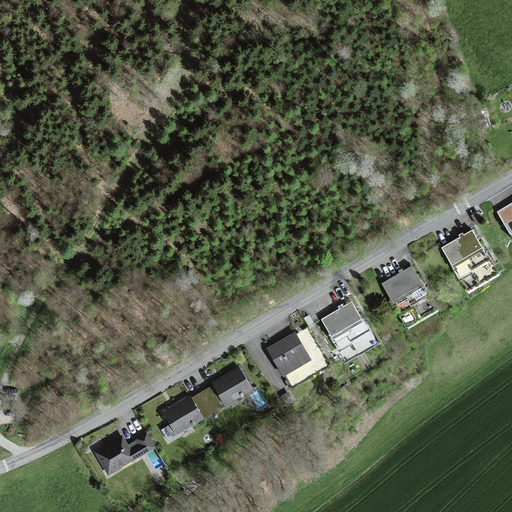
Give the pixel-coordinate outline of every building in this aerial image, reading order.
[(511,206),(499,214),(511,236),(511,206)] [(497,272),(472,230),(442,247),(467,290),(497,272)] [(437,307),(412,265),(381,283),(406,325),(437,307)] [(352,301),(321,319),(346,361),(376,343),(352,301)] [(308,327),(269,349),(292,388),(331,366),(308,327)] [(253,389),(239,367),(212,383),(213,385),(202,391),(211,405),(221,399),(225,405),(253,389)] [(190,396),(163,412),(170,424),(161,429),(167,439),(203,418),(200,412),(211,405),(202,391),(191,397),(190,396)] [(146,433),(137,438),(145,452),(154,446),(146,433)] [(122,436),(96,452),(109,473),(135,458),(122,436)] [(198,476),(194,479),(199,485),(202,482),(198,476)]
